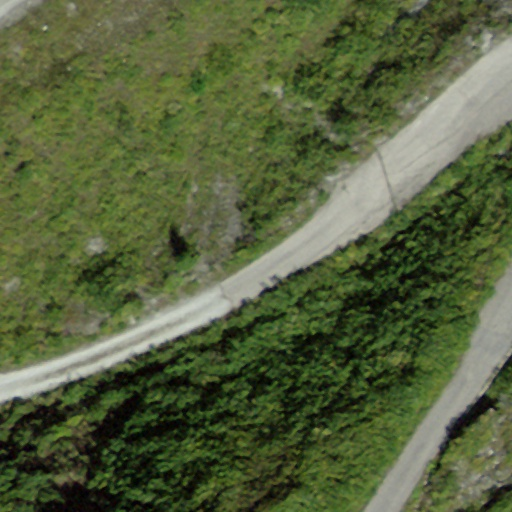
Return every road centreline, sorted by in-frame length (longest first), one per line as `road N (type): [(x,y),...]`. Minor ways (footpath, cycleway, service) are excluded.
road 1 (track): [(511,85),(352,216),(186,317),(0,394)]
road 2 (track): [(383,511),(511,315)]
